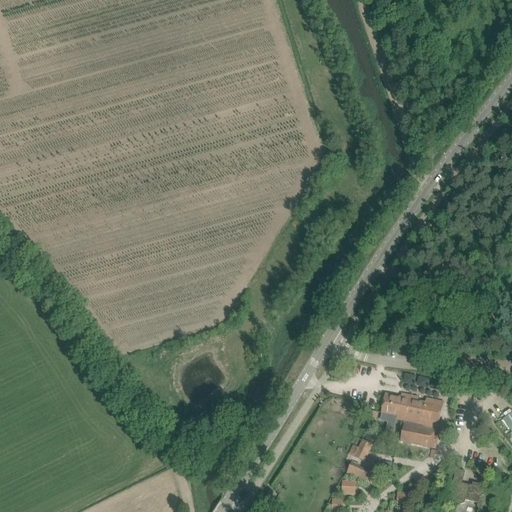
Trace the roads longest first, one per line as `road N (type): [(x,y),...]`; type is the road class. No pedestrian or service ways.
road 1 (track): [(0,245),(158,437),(189,511)]
road 2 (tertiary): [(328,339),(511,80)]
road 3 (track): [(425,194),(363,0)]
road 4 (tertiary): [(220,511),(328,339)]
road 5 (unclassified): [(511,370),(365,358),(328,339)]
